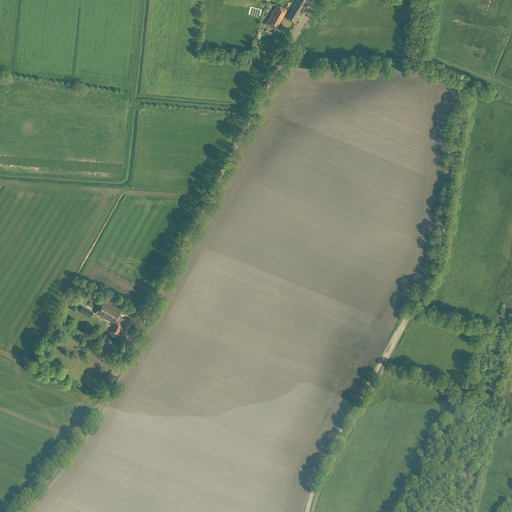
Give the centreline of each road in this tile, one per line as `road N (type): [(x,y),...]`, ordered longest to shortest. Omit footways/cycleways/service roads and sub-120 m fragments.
road 1 (tertiary): [(314,0),(93,416),(19,511)]
road 2 (track): [(306,511),(318,471),(440,245),(460,111),(455,82)]
road 3 (track): [(144,0),(124,179),(0,173)]
